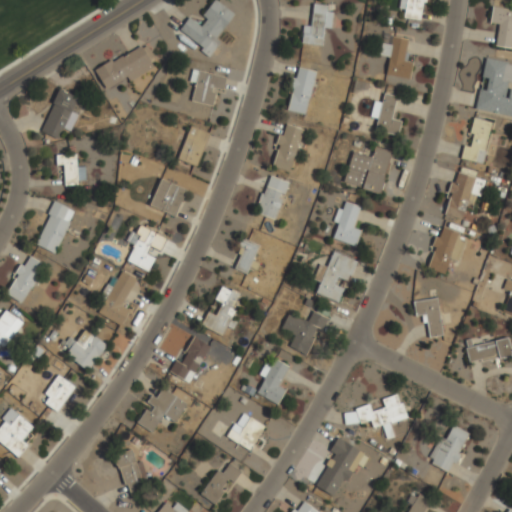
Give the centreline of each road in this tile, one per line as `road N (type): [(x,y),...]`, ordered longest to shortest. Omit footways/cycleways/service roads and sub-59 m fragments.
road 1 (residential): [(266,0),(269,49),(237,170),(162,324),(53,484),(21,511)]
road 2 (residential): [(459,0),(441,116),(402,250),(356,346),(246,511)]
road 3 (residential): [(356,346),(511,420)]
road 4 (tertiary): [(0,88),(144,0)]
road 5 (residential): [(0,122),(21,186),(0,235)]
